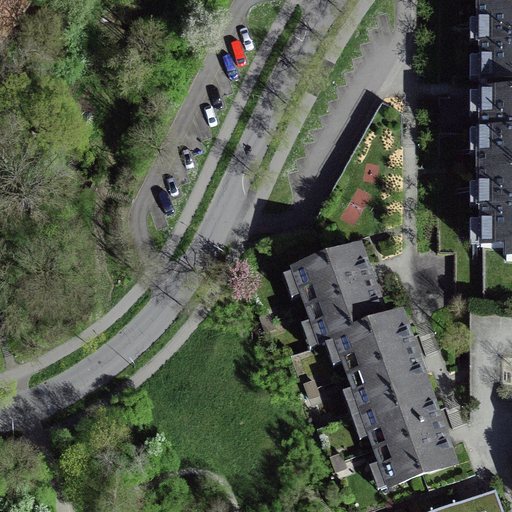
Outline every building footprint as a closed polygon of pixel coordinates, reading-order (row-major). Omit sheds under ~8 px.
[(0,0),(0,47),(32,0),(0,0)] [(511,0),(478,0),(479,9),(511,9),(511,0)] [(487,91),(511,90),(511,9),(479,9),(479,25),(482,25),(482,46),(479,46),(479,48),(481,48),(481,62),(483,62),(483,83),(487,83),(487,91)] [(479,173),(511,172),(511,90),(487,91),(487,99),(481,99),(481,101),(483,101),(483,121),(481,121),(481,134),(479,134),(479,136),(483,136),(483,158),(479,158),(479,173)] [(384,96),(320,212),(348,227),(412,111),(384,96)] [(511,172),(479,173),(479,188),(482,188),(482,209),(479,209),(479,211),(481,211),(481,225),(483,225),(483,246),(481,246),(481,248),(507,248),(506,261),(511,261),(511,172)] [(320,212),(309,231),(338,247),(348,227),(320,212)] [(337,340),(384,322),(370,286),(358,250),(296,273),(323,345),(337,340)] [(270,316),(260,319),(265,333),(275,330),(270,316)] [(400,317),(384,322),(337,340),(364,413),(427,390),(415,357),(400,317)] [(314,382),(304,385),(309,400),(319,397),(314,382)] [(440,424),(427,390),(364,413),(391,486),(454,463),(440,424)] [(341,455),(331,459),(336,473),(346,470),(341,455)] [(503,511),(495,491),(438,511),(503,511)]
